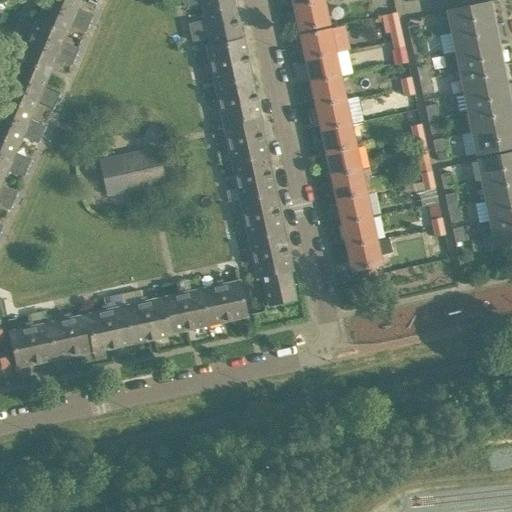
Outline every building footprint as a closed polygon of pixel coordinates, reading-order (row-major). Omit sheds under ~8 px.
[(45,0),(44,4),(88,23),(92,14),(76,7),(78,0),(45,0)] [(233,4),(231,0),(182,0),(184,6),(201,2),(203,11),(233,4)] [(322,0),(320,0),(293,6),(298,30),(328,24),(322,0)] [(452,32),(493,24),(489,3),(447,11),(452,32)] [(44,4),(37,21),(65,33),(68,24),(85,31),(88,23),(44,4)] [(188,24),(190,32),(237,22),(233,4),(203,11),(205,20),(188,24)] [(65,33),(37,21),(35,20),(28,37),(74,57),(77,48),(61,41),(65,33)] [(240,38),(237,22),(190,32),(192,41),(209,37),(211,45),(242,38),(241,38),(240,38)] [(410,40),(420,38),(417,24),(407,26),(410,40)] [(497,44),(493,24),(452,32),(456,52),(497,44)] [(299,35),(305,59),(334,53),(329,29),(299,35)] [(390,33),(392,41),(401,38),(400,30),(390,33)] [(28,37),(10,81),(55,100),(58,92),(42,85),(54,58),(70,64),(74,57),(28,37)] [(246,59),(242,38),(211,45),(211,46),(206,47),(209,64),(205,65),(206,67),(246,59)] [(403,46),(401,38),(392,41),(393,49),(403,46)] [(420,38),(410,40),(413,54),(423,52),(420,38)] [(460,72),(501,64),(497,44),(456,52),(460,72)] [(305,59),(310,83),(339,76),(334,53),(305,59)] [(415,60),(418,77),(429,75),(425,58),(415,60)] [(211,69),(214,85),(250,78),(246,59),(206,67),(206,70),(211,69)] [(505,84),(501,64),(460,72),(464,92),(505,84)] [(432,92),(429,75),(418,77),(422,94),(432,92)] [(310,83),(315,106),(344,99),(339,76),(310,83)] [(254,97),(250,78),(214,85),(218,102),(213,103),(214,106),(254,97)] [(400,80),(402,88),(412,86),(410,78),(400,80)] [(51,109),(55,100),(10,81),(2,98),(4,98),(32,110),(35,102),(51,109)] [(468,112),(509,104),(505,84),(464,92),(468,112)] [(412,86),(402,88),(404,96),(414,94),(412,86)] [(219,107),(223,124),(258,116),(254,97),(214,106),(215,108),(219,107)] [(32,110),(4,98),(0,106),(0,116),(40,134),(44,126),(28,119),(32,110)] [(315,106),(320,129),(349,123),(344,99),(315,106)] [(425,106),(428,120),(438,118),(435,104),(425,106)] [(511,124),(511,119),(509,104),(468,112),(472,132),(511,124)] [(37,142),(40,134),(0,116),(0,136),(17,144),(21,136),(37,142)] [(259,120),(258,116),(223,124),(226,140),(222,141),(223,144),(261,135),(258,120),(259,120)] [(441,132),(438,118),(428,120),(431,134),(441,132)] [(320,129),(325,153),(354,146),(349,123),(320,129)] [(511,124),(472,132),(476,153),(511,145),(511,124)] [(412,135),(422,133),(420,125),(410,127),(412,135)] [(422,133),(412,135),(414,143),(424,141),(422,133)] [(227,145),(231,162),(266,154),(261,135),(223,144),(223,146),(227,145)] [(0,136),(0,155),(26,167),(30,159),(14,152),(17,144),(0,136)] [(445,152),(442,138),(432,140),(435,154),(445,152)] [(325,153),(330,176),(359,170),(354,146),(325,153)] [(100,160),(99,160),(107,195),(108,195),(122,192),(123,192),(122,187),(136,184),(137,189),(138,189),(163,183),(164,184),(165,183),(156,148),(155,148),(156,148),(136,152),(136,153),(137,157),(117,161),(116,158),(116,157),(116,156),(100,160)] [(482,181),(511,174),(511,153),(477,160),(482,181)] [(270,173),(266,154),(231,162),(235,178),(230,179),(231,182),(270,173)] [(23,175),(26,167),(0,155),(0,175),(3,177),(7,169),(23,175)] [(330,176),(335,199),(365,193),(359,170),(330,176)] [(422,182),(432,180),(430,172),(421,174),(422,182)] [(453,186),(450,172),(440,174),(442,189),(453,186)] [(236,184),(240,200),(274,193),(270,173),(231,182),(232,185),(236,184)] [(511,195),(511,174),(482,181),(486,201),(511,195)] [(0,175),(0,194),(12,200),(16,192),(0,185),(0,184),(3,177),(0,175)] [(432,180),(422,182),(424,190),(418,191),(422,205),(427,204),(437,202),(434,188),(432,180)] [(447,208),(457,206),(454,192),(444,195),(447,208)] [(278,212),(274,193),(240,200),(243,217),(239,218),(239,220),(278,212)] [(335,199),(341,223),(370,216),(365,193),(335,199)] [(0,205),(9,209),(12,200),(0,194),(0,205)] [(511,216),(511,195),(486,201),(490,221),(511,216)] [(442,227),(441,219),(437,202),(427,204),(431,221),(433,229),(442,227)] [(457,206),(447,208),(450,222),(460,220),(457,206)] [(244,222),(248,238),(282,231),(278,212),(239,220),(240,223),(244,222)] [(341,223),(346,246),(375,239),(370,216),(341,223)] [(511,216),(490,221),(492,231),(480,234),(484,252),(511,247),(510,239),(511,238),(511,216)] [(465,241),(462,226),(452,228),(454,243),(465,241)] [(442,227),(433,229),(434,237),(444,235),(442,227)] [(286,250),(282,231),(248,238),(251,255),(247,256),(248,258),(286,250)] [(380,264),(375,239),(346,246),(351,270),(359,268),(361,278),(375,275),(373,265),(380,264)] [(261,275),(288,269),(291,269),(286,250),(248,258),(248,261),(253,260),(256,276),(261,275)] [(294,298),(288,269),(261,275),(268,304),(294,298)] [(220,280),(217,281),(225,320),(245,316),(237,281),(221,285),(220,280)] [(207,324),(225,320),(217,281),(215,281),(216,286),(199,289),(207,324)] [(162,298),(159,286),(139,290),(150,338),(169,333),(169,332),(162,298)] [(169,332),(188,328),(180,289),(177,290),(178,294),(162,298),(169,332)] [(188,328),(207,324),(199,289),(183,293),(182,289),(180,289),(188,328)] [(120,294),(123,306),(131,342),(150,338),(139,290),(120,294)] [(101,311),(85,315),(92,349),(93,351),(112,346),(103,306),(101,307),(101,311)] [(112,346),(131,342),(123,306),(107,310),(106,306),(103,306),(112,346)] [(54,358),(73,354),(64,315),(62,315),(63,319),(61,320),(58,308),(44,311),(47,323),(54,358)] [(73,354),(92,349),(85,315),(69,318),(68,314),(64,315),(73,354)] [(16,366),(36,362),(27,323),(24,324),(25,328),(9,332),(16,366)] [(30,323),(27,323),(36,362),(54,358),(47,323),(31,327),(30,323)] [(0,375),(9,373),(7,365),(0,367),(0,375)]
